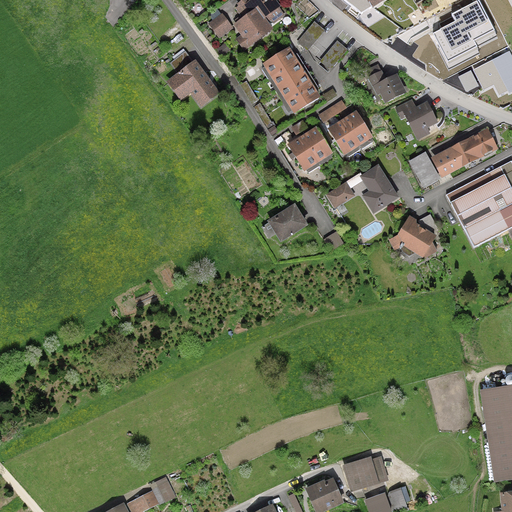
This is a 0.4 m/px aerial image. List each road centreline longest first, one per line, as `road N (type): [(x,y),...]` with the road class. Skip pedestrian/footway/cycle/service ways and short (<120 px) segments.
road 1 (residential): [(168,0),(325,227)]
road 2 (residential): [(511,119),(451,94),(319,0)]
